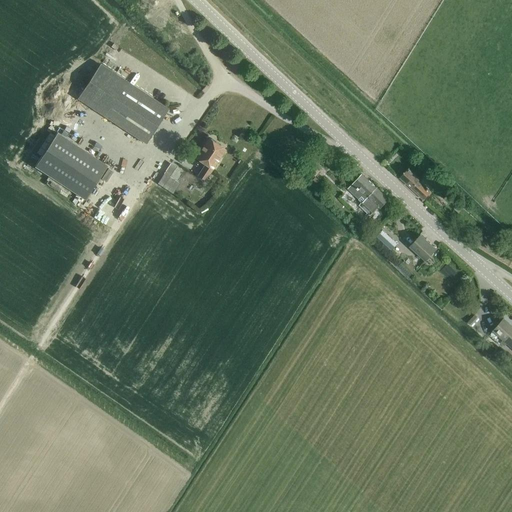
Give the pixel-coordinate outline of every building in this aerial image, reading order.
[(146,143),(168,109),(101,65),(79,99),(146,143)] [(57,132),(34,166),(85,199),(107,166),(57,132)] [(207,177),(220,158),(225,150),(209,138),(196,158),(204,164),(205,165),(200,173),(198,176),(205,180),(207,177)] [(402,175),(400,177),(423,199),(426,196),(430,191),(429,190),(434,184),(425,176),(412,164),(406,170),(402,175)] [(158,183),(173,194),(180,183),(165,173),(158,183)] [(380,208),(388,199),(362,174),(348,188),(372,212),(378,206),(380,208)] [(124,199),(117,205),(122,210),(128,203),(124,199)] [(126,209),(117,224),(123,228),(132,213),(126,209)] [(390,250),(397,243),(382,229),(376,236),(390,250)] [(410,246),(425,260),(436,249),(420,234),(410,246)] [(422,265),(426,274),(434,271),(431,262),(422,265)] [(407,263),(403,267),(410,276),(414,272),(407,263)] [(476,323),(484,326),(487,316),(479,313),(476,323)] [(511,325),(504,318),(497,325),(490,333),(505,346),(507,343),(511,346),(511,325)]
